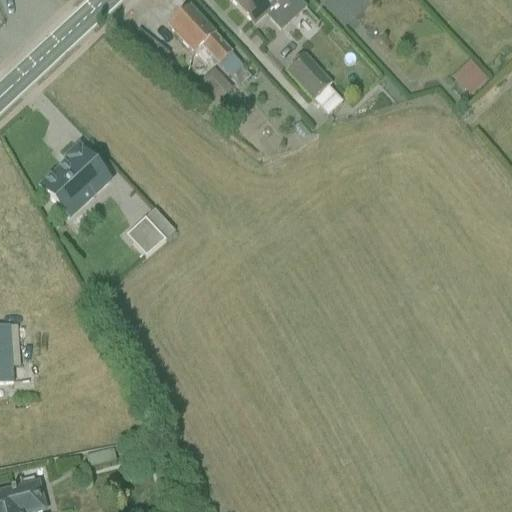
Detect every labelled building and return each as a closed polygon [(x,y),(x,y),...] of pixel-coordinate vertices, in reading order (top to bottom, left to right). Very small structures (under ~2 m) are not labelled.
[(272,51),(310,16),(295,0),(234,0),(230,4),(272,51)] [(325,0),(333,9),(342,0),(325,0)] [(205,74),(227,55),(194,18),(172,38),(205,74)] [(269,82),(313,123),(329,106),(285,65),(269,82)] [(457,68),(436,83),(450,102),(471,87),(457,68)] [(39,197),(74,233),(118,189),(83,154),(39,197)] [(129,267),(152,251),(134,225),(111,241),(129,267)] [(0,393),(18,392),(13,333),(0,333),(0,393)] [(42,511),(37,491),(0,499),(0,511),(42,511)]
